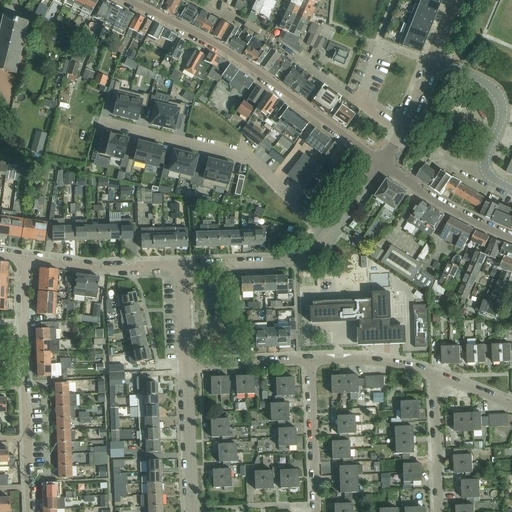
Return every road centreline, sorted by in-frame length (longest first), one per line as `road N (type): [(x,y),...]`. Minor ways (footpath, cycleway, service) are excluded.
road 1 (residential): [(124,0),(243,63),(383,164)]
road 2 (residential): [(106,123),(249,159),(327,240)]
road 3 (residential): [(28,511),(25,259)]
road 4 (residential): [(356,100),(272,39),(192,0)]
road 5 (unclassified): [(511,188),(483,168),(501,119),(496,92),(454,69)]
road 6 (residential): [(181,265),(103,270),(25,259)]
road 7 (residential): [(181,265),(294,260),(327,240)]
road 8 (residential): [(317,511),(310,361)]
road 9 (residential): [(383,164),(511,238)]
road 10 (residential): [(192,511),(184,366)]
road 11 (residential): [(439,511),(434,376)]
road 12 (residential): [(434,376),(388,361),(310,361)]
road 13 (residential): [(310,361),(184,366)]
road 14 (unknown): [(483,168),(441,155),(437,145),(450,126),(490,143)]
